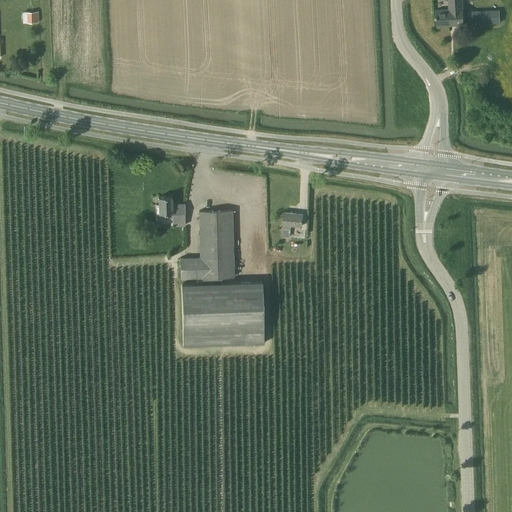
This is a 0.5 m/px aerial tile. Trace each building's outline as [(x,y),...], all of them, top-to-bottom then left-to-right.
[(462,9),(461,0),(449,0),(450,10),(436,10),(437,25),(463,24),(463,9),(462,9)] [(28,12),(23,13),(23,23),(29,23),(38,23),(38,12),(28,12)] [(483,14),(473,15),(473,24),(483,23),(493,23),(493,14),(483,14)] [(158,204),(156,204),(157,213),(172,213),(172,204),(171,196),(158,196),(158,204)] [(221,277),(234,276),(232,209),(198,210),(199,257),(179,257),(180,278),(201,278),(201,283),(181,284),(184,345),(265,343),(262,281),(222,282),(221,277)] [(172,225),(185,225),(185,212),(172,213),(172,225)] [(303,214),(284,212),(282,228),(291,229),(291,225),(302,226),(303,214)]
